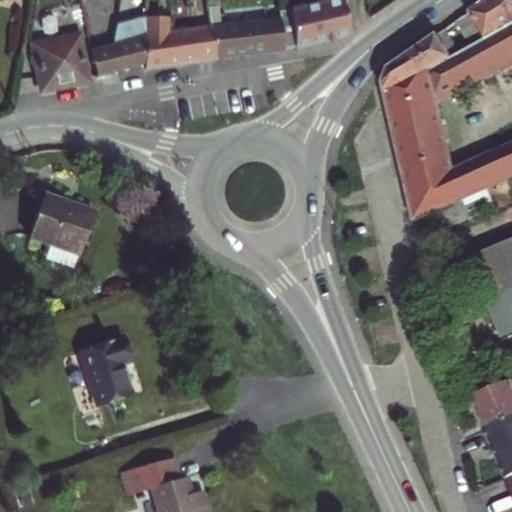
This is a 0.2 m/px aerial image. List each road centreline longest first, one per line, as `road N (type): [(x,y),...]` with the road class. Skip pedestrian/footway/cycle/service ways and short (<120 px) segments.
road 1 (residential): [(368,139),(420,380)]
road 2 (secondary): [(409,19),(236,142)]
road 3 (tertiary): [(34,125),(73,131),(144,164),(177,184),(204,215)]
road 4 (tertiary): [(228,146),(189,148),(91,127),(34,125)]
road 5 (secondary): [(351,387),(315,261),(307,197)]
road 6 (secondary): [(306,179),(339,95),(409,19)]
road 7 (secondary): [(236,244),(282,279),(351,387)]
road 8 (secondary): [(351,387),(410,511)]
road 9 (residential): [(420,380),(454,511)]
